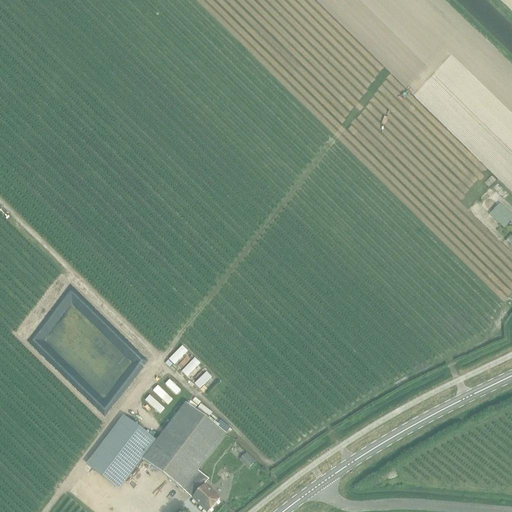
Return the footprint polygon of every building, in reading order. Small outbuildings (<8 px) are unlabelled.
[(482,206),(504,227),(511,219),(511,217),(490,197),(482,206)] [(175,392),(179,387),(169,377),(164,382),(175,392)] [(167,403),(172,397),(157,383),(151,389),(167,403)] [(149,393),(143,399),(157,412),(163,406),(149,393)] [(142,459),(183,490),(198,471),(226,434),(186,404),(157,442),(156,441),(142,459)] [(119,489),(142,459),(156,441),(124,416),(87,465),(119,489)] [(246,454),(239,460),(248,469),(254,462),(246,454)] [(183,490),(205,511),(208,511),(220,499),(204,484),(209,480),(198,471),(183,490)]
